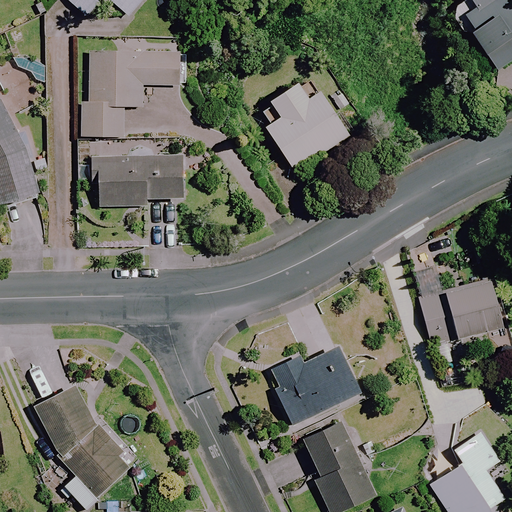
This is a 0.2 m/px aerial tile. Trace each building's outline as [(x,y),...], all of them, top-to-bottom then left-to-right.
[(63,0),(85,18),(101,0),(105,0),(126,18),(141,0),(63,0)] [(461,17),(471,33),(468,35),(494,74),(511,61),(511,12),(504,0),(466,0),(467,0),(473,10),(461,17)] [(179,52),(88,49),(86,103),(78,103),(78,137),(122,139),(122,109),(140,109),(141,86),(177,87),(179,52)] [(306,101),(296,86),(269,104),(279,119),(264,129),(293,173),(346,137),(317,94),(306,101)] [(0,206),(37,192),(30,178),(48,170),(42,157),(28,164),(0,104),(0,206)] [(151,158),(89,158),(88,187),(97,187),(97,208),(145,208),(145,201),(180,201),(180,158),(151,158)] [(498,330),(485,281),(416,300),(429,348),(498,330)] [(341,359),(335,346),(297,364),(293,356),(269,368),(276,384),(270,387),(289,429),(296,425),(335,408),(358,397),(341,359)] [(84,511),(127,471),(115,456),(120,451),(98,425),(94,428),(71,387),(32,410),(56,454),(53,457),(72,477),(62,487),(84,511)] [(344,511),(376,498),(340,419),(298,438),(316,478),(312,480),(326,511),(344,511)] [(498,462),(479,433),(450,452),(459,465),(435,481),(428,486),(444,511),(487,511),(487,510),(502,500),(484,471),(498,462)]
